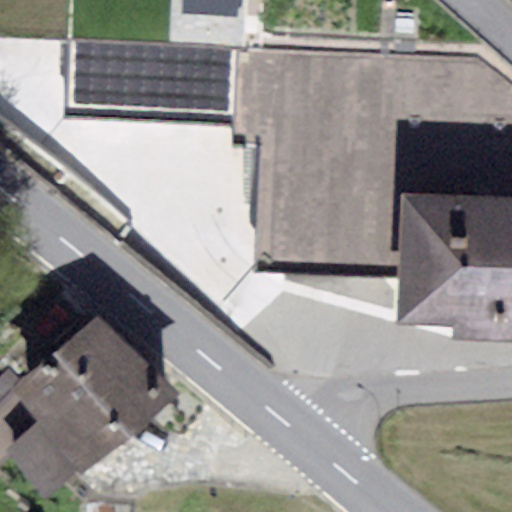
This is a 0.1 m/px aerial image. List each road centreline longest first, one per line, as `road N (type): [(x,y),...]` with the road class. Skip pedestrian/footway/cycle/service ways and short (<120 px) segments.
road 1 (primary): [(300,432),(0,185)]
road 2 (residential): [(511,384),(390,392),(300,432)]
road 3 (primary): [(394,511),(300,432)]
